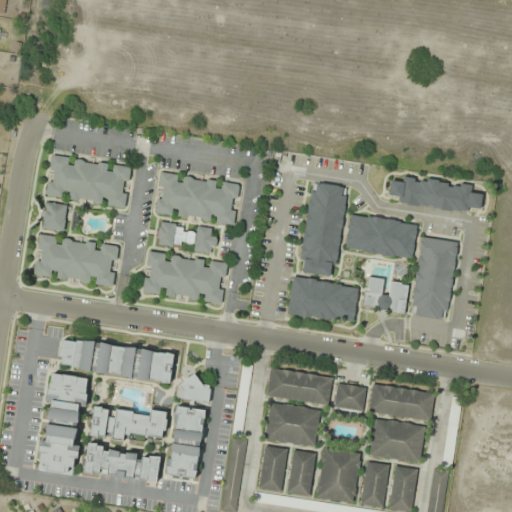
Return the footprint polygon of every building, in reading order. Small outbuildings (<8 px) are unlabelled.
[(129,167),(72,161),(72,158),(51,156),(46,198),(125,207),(129,167)] [(180,177),(180,175),(160,173),(155,214),(234,225),(239,185),(180,177)] [(399,203),(480,213),(482,195),(471,193),(471,187),(402,178),(401,182),(391,181),(389,196),(400,197),(399,203)] [(347,188),(312,183),(299,273),(334,278),(347,188)] [(66,204),(44,204),(43,230),(65,231),(66,204)] [(416,224),(349,215),(345,250),(412,259),(416,224)] [(213,254),(215,229),(196,227),(196,232),(183,231),(183,225),(159,223),(157,245),(193,248),(193,252),(213,254)] [(34,277),(113,286),(118,246),(59,239),(60,237),(39,235),(34,277)] [(410,315),(446,320),(457,243),(421,238),(410,315)] [(141,293),(221,304),(226,264),(206,261),(207,260),(169,255),(169,254),(147,252),(141,293)] [(409,285),(388,281),(367,277),(362,307),(404,314),(409,285)] [(358,285),(291,279),(288,316),(354,323),(358,285)] [(174,353),(62,339),(59,369),(170,382),(174,353)] [(251,365),(241,364),(233,434),(244,435),(251,365)] [(329,405),(332,375),(270,368),(266,398),(329,405)] [(87,378),(52,374),(47,420),(82,424),(87,378)] [(212,384),(185,378),(181,399),(208,405),(212,384)] [(372,383),(368,414),(430,422),(434,392),(372,383)] [(362,412),(365,387),(337,384),(333,408),(362,412)] [(462,398),(451,397),(441,466),(452,468),(462,398)] [(264,440),(315,448),(321,410),(270,402),(264,440)] [(197,480),(206,410),(177,406),(167,476),(197,480)] [(163,439),(167,413),(149,410),(148,415),(112,410),(94,407),(90,437),(108,439),(108,440),(124,443),(125,433),(163,439)] [(419,464),(425,426),(375,419),(369,457),(419,464)] [(73,476),(80,428),(47,423),(45,442),(42,441),(37,471),(73,476)] [(236,511),(246,442),(231,440),(221,511),(224,511),(236,511)] [(84,474),(137,480),(137,481),(157,483),(160,458),(140,456),(140,451),(87,446),(84,474)] [(288,449),(266,446),(258,488),(280,492),(288,449)] [(316,499),(354,503),(359,454),(322,450),(316,499)] [(309,496),(315,453),(293,451),(288,494),(309,496)] [(382,508),(389,465),(367,462),(360,504),(382,508)] [(389,509),(411,511),(416,470),(395,466),(389,509)] [(427,511),(442,511),(447,472),(432,471),(427,511)] [(307,511),(386,511),(255,494),(253,504),(307,511)]
